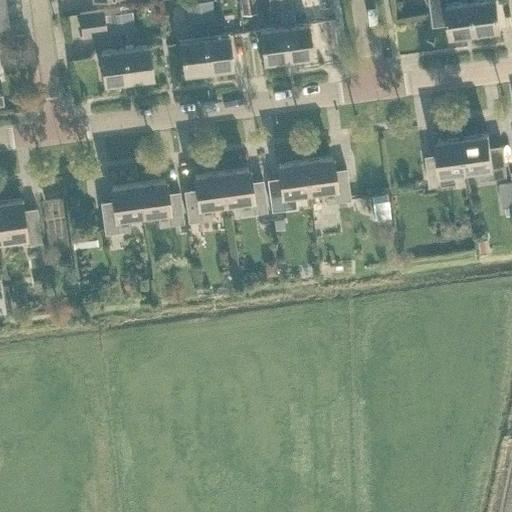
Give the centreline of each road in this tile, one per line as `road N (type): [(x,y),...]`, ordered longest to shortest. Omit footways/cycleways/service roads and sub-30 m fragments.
road 1 (unclassified): [(54,130),(376,88)]
road 2 (unclassified): [(376,88),(511,70)]
road 3 (residential): [(54,130),(38,0)]
